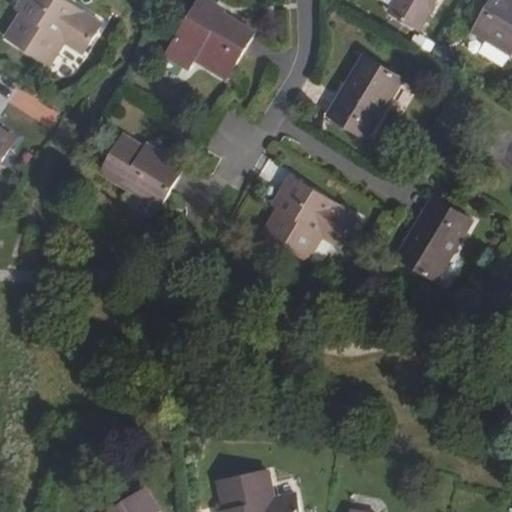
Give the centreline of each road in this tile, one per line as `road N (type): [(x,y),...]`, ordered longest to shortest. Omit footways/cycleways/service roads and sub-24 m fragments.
road 1 (residential): [(264,114),(382,188),(405,193),(422,185)]
road 2 (residential): [(264,114),(295,60),(297,0)]
